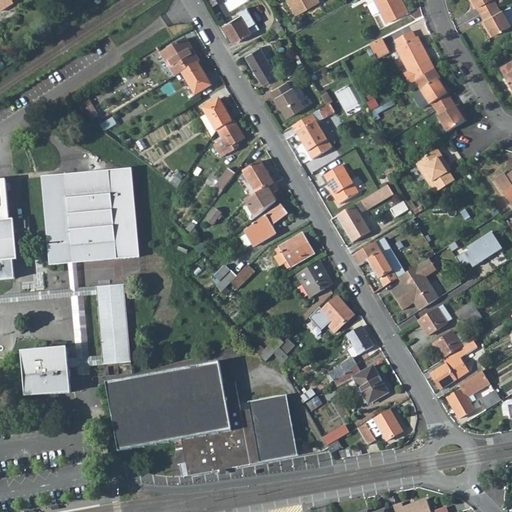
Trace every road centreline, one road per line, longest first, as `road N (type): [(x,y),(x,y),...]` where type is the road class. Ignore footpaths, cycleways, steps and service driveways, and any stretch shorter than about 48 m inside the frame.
road 1 (residential): [(189,0),(445,437)]
road 2 (residential): [(428,452),(191,489),(83,477),(0,490)]
road 3 (residential): [(238,511),(434,476)]
road 4 (residential): [(511,124),(494,111),(440,24),(434,0)]
